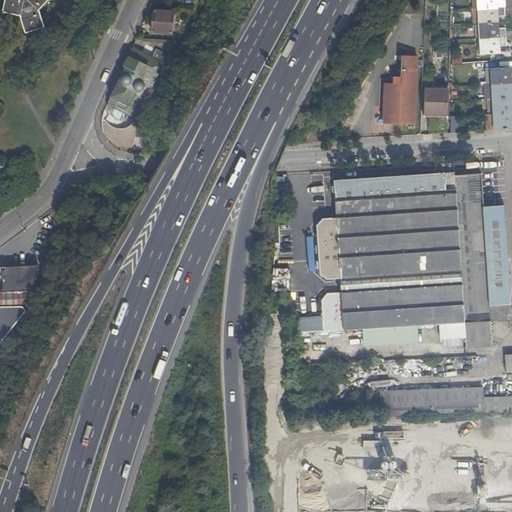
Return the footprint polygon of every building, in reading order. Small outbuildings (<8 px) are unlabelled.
[(5,0),(3,12),(20,16),(26,33),(45,28),(39,11),(49,2),(51,0),(50,0),(5,0)] [(511,0),(471,0),(471,6),(475,6),(477,52),(499,51),(498,45),(506,45),(506,35),(511,34),(511,24),(498,25),(497,10),(511,9),(511,0)] [(173,9),(153,8),(151,29),(170,31),(173,9)] [(136,112),(141,100),(155,70),(160,59),(146,53),(132,46),(129,53),(125,62),(129,64),(127,69),(124,70),(122,74),(122,76),(123,80),(121,84),(118,83),(111,100),(110,101),(112,102),(111,104),(117,107),(119,104),(136,112)] [(401,81),(399,81),(398,106),(398,122),(415,122),(417,54),(403,53),(401,81)] [(493,111),(494,127),(511,126),(511,101),(511,102),(510,88),(511,87),(511,70),(509,70),(509,65),(486,66),(487,97),(492,96),(493,111)] [(398,106),(399,81),(385,81),(383,121),(398,122),(398,106)] [(447,113),(448,86),(425,85),(424,113),(447,113)] [(484,112),(485,128),(494,127),(493,111),(484,112)] [(447,115),(447,131),(455,130),(455,115),(447,115)] [(323,315),(292,317),(294,332),(315,330),(373,327),(402,325),(428,324),(465,321),(462,285),(453,171),(411,173),(392,175),(368,176),(335,178),(335,184),(333,184),(334,190),(334,191),(335,195),(336,195),(337,215),(323,216),(317,223),(319,243),(316,243),(317,252),(319,251),(321,271),(328,276),(341,275),(342,290),(327,292),(322,298),(323,315)] [(455,171),(453,171),(462,285),(465,321),(490,320),(511,318),(508,274),(503,204),(483,205),(479,172),(456,174),(455,171)] [(25,277),(25,264),(3,265),(3,283),(12,283),(12,277),(25,277)] [(22,305),(0,306),(0,343),(25,310),(22,305)] [(490,320),(465,321),(467,346),(492,344),(490,320)] [(380,359),(365,360),(366,369),(381,368),(380,359)] [(373,416),(511,410),(511,394),(508,395),(484,396),(483,386),(415,389),(372,390),(373,416)]
